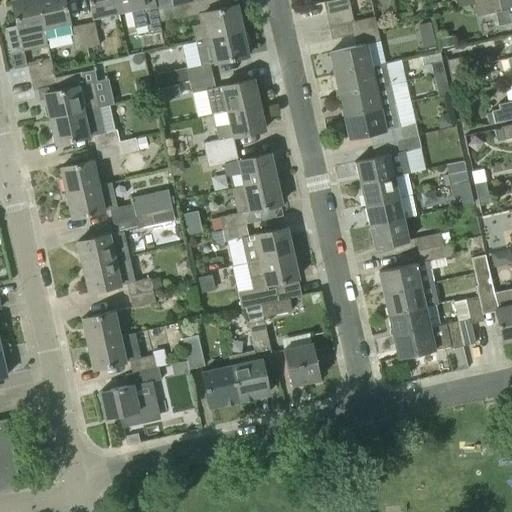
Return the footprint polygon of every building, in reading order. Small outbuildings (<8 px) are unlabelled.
[(48,45),(44,28),(37,0),(15,0),(11,1),(17,25),(5,28),(14,69),(27,66),(24,50),(48,45)] [(37,0),(44,28),(69,22),(64,0),(37,0)] [(88,0),(93,17),(118,11),(115,0),(88,0)] [(150,34),(162,31),(160,21),(157,10),(157,9),(145,11),(142,0),(115,0),(118,11),(130,8),(135,28),(148,25),(150,34)] [(157,10),(173,7),(171,0),(155,0),(157,9),(157,10)] [(202,0),(196,1),(195,2),(173,7),(175,18),(198,14),(203,40),(242,31),(236,5),(221,8),(218,0),(202,0)] [(332,0),(323,2),(326,14),(351,9),(348,0),(332,0)] [(456,0),(458,8),(473,5),(494,0),(456,0)] [(511,6),(501,9),(498,0),(494,0),(473,5),(476,17),(496,12),(499,25),(511,23),(511,27),(511,6)] [(326,14),(329,26),(353,21),(351,9),(326,14)] [(332,39),(352,34),(377,29),(374,16),(353,21),(329,26),(332,39)] [(432,33),(430,22),(418,25),(420,36),(432,33)] [(94,23),(82,25),(87,48),(99,45),(94,23)] [(75,51),(87,48),(82,25),(70,28),(75,51)] [(330,52),(335,74),(371,66),(366,44),(380,41),(377,29),(352,34),(355,46),(330,52)] [(201,66),(210,64),(248,55),(242,31),(203,40),(196,41),(201,66)] [(452,36),(440,38),(441,48),(454,45),(452,36)] [(434,74),(444,72),(440,51),(421,55),(423,65),(431,63),(434,74)] [(450,71),(461,69),(458,57),(447,60),(450,71)] [(28,66),(30,78),(54,73),(51,61),(28,66)] [(340,95),(390,84),(385,63),(371,66),(335,74),(340,95)] [(212,76),(210,64),(201,66),(187,69),(189,79),(189,81),(212,76)] [(187,69),(167,73),(169,84),(189,79),(187,69)] [(461,69),(450,71),(452,81),(463,79),(461,69)] [(44,93),(50,119),(83,111),(99,108),(93,82),(85,84),(82,71),(55,77),(54,73),(30,78),(33,91),(57,85),(58,90),(44,93)] [(444,72),(434,74),(438,95),(449,93),(444,72)] [(212,115),(228,111),(259,104),(253,79),(215,87),(212,76),(189,81),(192,93),(206,90),(212,115)] [(511,79),(511,80),(511,82),(511,100),(498,104),(499,109),(491,111),(494,123),(511,119),(511,79)] [(150,92),(147,80),(135,84),(138,95),(150,92)] [(344,116),(395,105),(390,84),(340,95),(344,116)] [(170,98),(168,87),(155,90),(157,100),(170,98)] [(264,130),(259,104),(228,111),(231,123),(216,127),(218,139),(203,143),(206,155),(236,148),(233,136),(264,130)] [(400,127),(395,105),(344,116),(349,138),(391,129),(394,141),(418,136),(415,123),(400,127)] [(88,136),(83,111),(50,119),(55,144),(88,136)] [(451,125),(449,114),(443,116),(440,121),(441,127),(451,125)] [(511,124),(501,127),(501,129),(504,140),(511,137),(511,124)] [(497,141),(504,140),(501,129),(494,130),(497,141)] [(97,147),(120,141),(117,130),(94,135),(97,147)] [(359,184),(395,176),(410,173),(405,151),(421,148),(418,136),(394,141),(396,153),(354,162),(359,184)] [(148,148),(146,137),(135,140),(137,150),(148,148)] [(97,147),(99,158),(137,150),(135,140),(134,138),(120,141),(97,147)] [(237,173),(241,186),(275,179),(270,153),(239,160),(236,148),(206,155),(209,167),(224,164),(227,176),(237,173)] [(67,192),(98,185),(92,161),(62,167),(67,192)] [(179,174),(181,174),(184,168),(183,161),(170,163),(172,169),(173,175),(179,174)] [(450,186),(458,184),(468,182),(466,170),(447,174),(450,186)] [(395,176),(359,184),(364,205),(399,197),(395,176)] [(275,179),(241,186),(246,211),(220,217),(223,229),(246,224),(253,222),(250,210),(281,204),(275,179)] [(486,181),(475,183),(477,195),(488,192),(486,181)] [(104,211),(103,210),(111,209),(113,221),(136,216),(173,208),(169,189),(132,197),(133,204),(118,207),(112,182),(98,185),(67,192),(72,218),(104,211)] [(468,182),(458,184),(460,194),(471,192),(468,182)] [(477,195),(479,205),(490,202),(488,192),(477,195)] [(399,197),(364,205),(369,226),(404,218),(417,215),(412,194),(399,197)] [(124,231),(139,227),(136,216),(113,221),(116,232),(77,241),(83,267),(129,256),(124,231)] [(404,218),(369,226),(374,248),(409,240),(404,218)] [(249,236),(246,224),(223,229),(225,241),(241,238),(247,263),(292,253),(286,227),(249,236)] [(418,251),(443,245),(440,233),(415,238),(418,251)] [(450,243),(443,245),(418,251),(420,262),(379,271),(384,294),(434,282),(429,261),(453,255),(450,243)] [(495,266),(510,262),(508,251),(492,254),(495,266)] [(298,278),(292,253),(247,263),(252,289),(238,292),(242,309),(245,308),(260,305),(289,298),(301,295),(299,283),(285,286),(284,281),(298,278)] [(477,285),(492,282),(485,254),(471,257),(477,285)] [(130,295),(153,290),(150,280),(150,278),(135,281),(129,256),(83,267),(89,292),(127,283),(130,295)] [(204,289),(215,287),(213,275),(201,277),(204,289)] [(150,280),(153,290),(161,288),(158,278),(150,280)] [(438,304),(434,282),(384,294),(389,315),(436,304),(438,304)] [(511,287),(502,290),(505,302),(494,305),(502,341),(511,338),(511,287)] [(155,302),(153,290),(130,295),(132,307),(155,302)] [(465,299),(470,319),(471,324),(484,321),(481,308),(478,296),(465,299)] [(289,298),(260,305),(263,317),(292,311),(289,298)] [(436,304),(389,315),(393,336),(441,325),(436,304)] [(229,356),(231,363),(239,400),(268,393),(263,371),(275,368),(263,317),(260,305),(245,308),(254,350),(229,356)] [(88,343),(119,336),(114,311),(82,318),(88,343)] [(458,321),(463,346),(475,343),(471,324),(470,319),(458,321)] [(451,349),(463,346),(458,321),(441,325),(393,336),(398,358),(450,346),(451,349)] [(320,378),(312,343),(311,343),(309,332),(282,339),(284,348),(282,348),(287,369),(292,388),(296,387),(296,383),(320,378)] [(315,342),(317,349),(328,347),(325,332),(313,334),(315,342)] [(135,333),(119,336),(88,343),(94,369),(130,361),(132,372),(156,367),(153,355),(141,358),(135,333)] [(189,369),(205,366),(198,334),(182,338),(189,369)] [(239,400),(231,363),(201,370),(209,406),(239,400)] [(105,418),(121,414),(124,425),(157,418),(151,381),(161,379),(158,366),(156,367),(132,372),(126,373),(129,386),(99,392),(105,418)] [(0,485),(20,481),(5,419),(0,420),(0,485)] [(138,433),(126,436),(128,444),(140,441),(138,433)]
